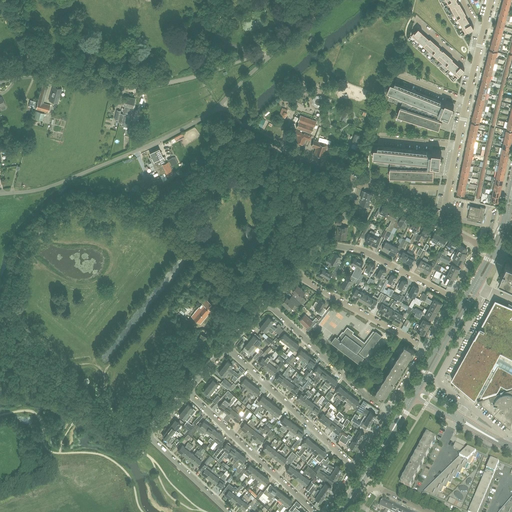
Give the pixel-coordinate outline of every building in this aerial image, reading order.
[(450,8),(451,9),(460,3),(459,4),(456,0),(454,0),(448,4),(449,4),(451,8),(450,8)] [(463,9),(460,3),(451,9),(453,13),(449,15),(450,16),(463,9)] [(466,14),(463,9),(450,16),(450,17),(454,15),(457,19),(466,14)] [(507,15),(500,13),(499,19),(506,21),(509,22),(511,16),(507,15)] [(466,14),(457,19),(457,20),(458,19),(460,23),(455,26),(468,19),(465,15),(466,14)] [(470,24),(468,19),(455,26),(456,27),(461,24),(463,28),(471,23),(470,24)] [(474,28),(471,23),(463,28),(466,33),(471,30),(471,29),(474,28)] [(412,35),(416,39),(422,31),(419,28),(417,31),(416,30),(412,35)] [(422,32),(422,31),(416,39),(419,42),(415,46),(416,46),(426,36),(422,32)] [(426,36),(416,46),(417,47),(421,43),(424,46),(423,46),(423,47),(430,39),(429,39),(426,36)] [(435,43),(430,39),(423,47),(427,50),(424,53),(425,54),(435,43)] [(440,47),(435,43),(425,54),(426,55),(429,52),(433,55),(440,47)] [(436,58),(437,58),(444,51),(443,50),(443,51),(439,48),(440,47),(433,55),(433,54),(437,58),(436,58)] [(448,55),(444,51),(437,58),(440,62),(437,65),(438,66),(448,55)] [(453,59),(448,55),(438,66),(439,67),(442,63),(446,67),(453,59)] [(453,59),(446,67),(447,66),(450,69),(446,73),(447,74),(456,63),(452,60),(453,59)] [(456,63),(447,74),(451,70),(454,73),(461,66),(460,67),(456,63)] [(465,69),(461,66),(454,73),(459,77),(463,72),(462,72),(465,69)] [(451,112),(452,112),(454,106),(445,103),(445,105),(442,104),(398,86),(399,84),(395,82),(394,84),(391,83),(387,92),(394,94),(394,96),(403,100),(401,107),(400,107),(397,116),(439,129),(442,121),(441,120),(442,118),(440,117),(441,115),(444,116),(445,114),(447,115),(447,116),(448,116),(450,116),(451,112)] [(48,86),(43,85),(40,94),(36,109),(48,113),(50,105),(43,103),(46,94),(48,86)] [(51,94),(49,101),(58,103),(60,94),(62,89),(53,86),(51,94)] [(130,97),(126,113),(129,113),(130,107),(132,108),(135,99),(130,97)] [(477,103),(475,109),(482,111),(485,111),(486,105),(484,105),(477,103)] [(282,108),(279,116),(285,118),(288,110),(282,108)] [(125,115),(123,114),(120,114),(121,111),(116,110),(114,119),(118,120),(118,122),(123,124),(125,116),(126,115),(125,115)] [(43,121),(45,113),(36,111),(33,118),(43,121)] [(299,122),(297,128),(311,133),(313,127),(314,128),(316,121),(300,116),(298,122),(299,122)] [(312,136),(294,130),(293,135),(297,136),(295,142),(303,145),(305,139),(310,141),(312,136)] [(511,138),(511,131),(506,130),(504,130),(502,136),(505,136),(511,138)] [(353,143),(359,146),(363,136),(356,134),(353,143)] [(318,141),(314,140),(312,146),(316,148),(314,153),(323,156),(326,149),(327,150),(331,151),(333,146),(324,143),(324,144),(321,143),(321,142),(318,141)] [(390,177),(394,177),(433,179),(434,170),(433,170),(433,167),(431,167),(431,165),(434,165),(435,163),(438,163),(439,163),(440,163),(441,159),(442,153),(432,152),(432,154),(430,154),(430,153),(382,148),(382,146),(378,145),(378,148),(374,148),(373,157),(381,158),(381,160),(391,161),(390,168),(390,177)] [(154,151),(161,166),(162,165),(167,177),(174,174),(170,166),(173,164),(173,165),(176,163),(174,159),(171,161),(166,163),(164,160),(163,157),(159,149),(154,151)] [(167,179),(164,173),(165,173),(161,166),(154,151),(150,153),(151,156),(149,157),(153,165),(155,170),(156,169),(163,182),(167,179)] [(469,172),(462,170),(461,176),(468,177),(472,178),(473,172),(469,172)] [(373,194),(362,191),(360,198),(361,198),(360,202),(361,202),(360,204),(369,207),(370,200),(371,201),(373,194)] [(383,214),(387,216),(391,208),(384,205),(380,212),(378,210),(375,216),(378,218),(378,216),(381,217),(383,214)] [(470,206),(468,218),(467,220),(482,223),(483,221),(483,218),(485,218),(485,216),(484,215),(485,208),(480,207),(480,208),(470,206)] [(387,226),(386,229),(388,231),(391,232),(393,228),(397,221),(394,219),(399,211),(395,209),(394,210),(391,208),(387,216),(391,219),(391,220),(392,220),(388,227),(387,226)] [(399,222),(397,221),(393,228),(395,230),(396,228),(398,229),(400,227),(404,229),(410,218),(403,214),(399,222)] [(417,230),(420,224),(414,221),(411,227),(414,229),(412,232),(415,233),(416,230),(417,230)] [(417,235),(417,236),(415,239),(419,241),(422,234),(423,235),(423,237),(423,238),(425,239),(426,238),(431,230),(424,226),(419,236),(417,235)] [(346,239),(347,227),(344,227),(338,227),(336,238),(346,239)] [(365,241),(371,244),(374,236),(376,232),(371,231),(369,233),(368,233),(365,241)] [(437,243),(437,242),(441,235),(435,232),(431,240),(437,243)] [(441,235),(437,242),(440,244),(440,245),(443,246),(447,239),(441,235)] [(374,236),(371,244),(377,246),(380,238),(374,236)] [(395,246),(392,245),(388,252),(394,255),(398,248),(401,249),(406,240),(403,238),(400,244),(399,245),(395,246)] [(400,250),(403,251),(404,249),(405,249),(409,242),(406,240),(401,249),(400,250)] [(388,252),(392,245),(386,241),(382,248),(388,252)] [(453,253),(455,254),(465,259),(467,253),(465,252),(467,249),(450,241),(447,246),(451,248),(452,246),(458,249),(456,252),(455,251),(453,253)] [(407,254),(403,251),(399,258),(405,261),(411,250),(409,248),(407,252),(408,252),(407,254)] [(411,250),(405,261),(411,264),(415,258),(410,255),(411,254),(412,255),(414,251),(411,250)] [(333,264),(336,266),(341,257),(335,254),(331,260),(328,258),(326,262),(329,263),(327,266),(331,268),(333,264)] [(465,259),(455,254),(453,260),(462,264),(465,259)] [(435,268),(437,264),(439,259),(440,258),(437,257),(434,263),(432,262),(431,265),(427,263),(423,270),(429,273),(432,266),(435,268)] [(360,269),(363,263),(354,258),(351,264),(356,267),(360,269)] [(423,270),(427,263),(421,260),(417,268),(423,270)] [(511,263),(508,262),(507,261),(504,268),(502,271),(503,272),(499,278),(511,284),(511,263)] [(368,275),(370,276),(373,271),(375,266),(370,263),(367,269),(366,268),(364,271),(368,273),(368,275)] [(449,271),(457,274),(459,269),(452,265),(449,271)] [(333,270),(331,273),(323,268),(320,275),(319,274),(317,277),(322,279),(323,276),(329,279),(331,276),(336,279),(343,268),(340,266),(337,272),(334,270),(335,269),(334,269),(333,270)] [(356,277),(358,279),(359,278),(363,270),(360,269),(356,267),(352,275),(355,278),(356,277)] [(383,278),(387,272),(381,269),(376,277),(379,279),(378,282),(379,283),(380,284),(381,284),(384,278),(383,278)] [(441,273),(439,272),(436,271),(434,276),(431,281),(434,282),(436,278),(438,279),(441,273)] [(457,274),(449,271),(446,276),(454,280),(457,274)] [(392,274),(388,280),(386,283),(390,285),(393,286),(395,283),(395,282),(397,277),(392,274)] [(352,275),(349,280),(346,278),(341,286),(347,290),(352,281),(356,283),(358,279),(356,277),(355,278),(352,275)] [(454,280),(446,276),(444,281),(451,285),(454,280)] [(406,288),(408,283),(402,280),(398,289),(401,290),(400,293),(403,294),(406,288)] [(358,299),(362,292),(359,290),(360,287),(358,285),(352,296),(358,299)] [(298,296),(295,299),(302,304),(306,300),(301,296),(304,292),(301,290),(301,288),(300,288),(297,286),(292,291),(298,296)] [(416,294),(419,289),(413,286),(409,295),(414,297),(415,298),(415,297),(416,295),(416,294)] [(367,295),(362,292),(358,299),(363,302),(367,295)] [(379,302),(384,294),(381,293),(378,298),(374,295),(372,298),(377,300),(379,302)] [(427,298),(428,296),(423,293),(420,299),(425,301),(426,300),(427,300),(428,298),(427,298)] [(372,298),(367,295),(363,302),(368,305),(372,298)] [(291,296),(288,299),(286,297),(285,298),(284,298),(282,300),(282,301),(281,303),(289,309),(292,306),(295,309),(300,304),(291,296)] [(412,301),(409,306),(409,307),(412,308),(415,303),(415,302),(417,298),(415,297),(415,298),(414,297),(412,301)] [(377,300),(372,298),(368,305),(372,307),(373,308),(377,300)] [(200,324),(215,307),(206,299),(191,317),(200,324)] [(325,311),(323,309),(323,308),(325,304),(319,300),(318,303),(316,302),(312,307),(317,310),(315,312),(321,316),(325,311)] [(431,305),(439,309),(440,307),(441,308),(443,304),(434,300),(431,305)] [(511,304),(509,303),(507,306),(496,302),(482,327),(481,326),(480,328),(482,329),(477,339),(476,339),(455,378),(454,377),(452,380),(453,381),(453,380),(472,396),(476,390),(483,394),(482,395),(482,396),(482,397),(483,400),(496,395),(501,385),(507,389),(511,386),(511,304)] [(387,306),(382,303),(378,311),(383,314),(387,306)] [(392,309),(393,309),(389,316),(394,320),(398,312),(399,311),(396,309),(397,307),(395,305),(392,309)] [(428,310),(436,314),(439,309),(431,305),(428,310)] [(314,330),(331,308),(329,306),(312,328),(314,330)] [(392,309),(387,306),(383,314),(389,316),(393,309),(392,309)] [(412,311),(416,313),(421,316),(423,314),(417,310),(413,308),(411,310),(412,311)] [(424,314),(425,315),(433,320),(436,314),(428,310),(427,309),(424,314)] [(398,312),(394,320),(399,323),(402,317),(404,317),(406,313),(403,312),(402,315),(398,312)] [(316,317),(312,322),(305,315),(299,321),(307,328),(309,325),(312,327),(316,323),(318,320),(316,317)] [(274,330),(269,327),(274,321),(268,317),(263,322),(274,330)] [(320,326),(324,329),(330,320),(326,317),(320,326)] [(423,320),(420,325),(427,330),(430,324),(423,320)] [(274,330),(263,322),(259,328),(265,332),(267,330),(272,333),(274,330)] [(274,330),(279,335),(283,330),(280,327),(281,326),(278,324),(276,326),(277,327),(274,330)] [(427,330),(420,325),(417,329),(414,328),(413,330),(417,332),(418,331),(424,335),(427,330)] [(343,332),(338,338),(336,337),(331,343),(359,364),(365,357),(366,357),(375,344),(377,343),(377,342),(382,336),(376,331),(375,332),(373,331),(364,342),(353,334),(354,332),(347,327),(343,332)] [(249,341),(257,348),(259,349),(263,352),(265,350),(259,345),(261,342),(259,340),(260,338),(255,334),(253,336),(253,335),(249,341)] [(271,343),(273,341),(268,337),(264,334),(262,336),(265,338),(271,343)] [(285,343),(289,338),(284,334),(280,339),(285,343)] [(205,344),(207,338),(201,335),(196,346),(203,349),(205,344)] [(276,338),(273,341),(271,343),(270,345),(275,350),(276,348),(274,345),(274,344),(278,340),(276,338)] [(294,341),(289,338),(285,343),(287,344),(290,347),(294,341)] [(255,350),(257,348),(249,341),(246,344),(245,346),(245,347),(243,349),(249,354),(251,351),(250,351),(253,348),(255,350)] [(290,347),(286,351),(288,353),(290,351),(293,353),(299,345),(294,341),(290,347)] [(414,351),(411,350),(405,346),(376,393),(384,398),(414,351)] [(264,356),(271,349),(269,347),(262,354),(264,356)] [(253,358),(255,360),(263,352),(259,349),(258,351),(258,352),(253,358)] [(298,364),(301,360),(306,354),(301,350),(297,355),(300,357),(296,362),(298,364)] [(311,357),(306,354),(301,360),(303,362),(301,366),(303,368),(307,363),(311,357)] [(258,363),(263,366),(267,361),(270,358),(267,356),(265,359),(262,357),(258,363)] [(267,361),(263,366),(268,370),(272,365),(274,363),(271,361),(273,358),(271,356),(270,358),(267,361)] [(316,361),(316,360),(314,359),(313,359),(311,357),(307,363),(312,366),(316,361)] [(277,368),(279,370),(285,361),(283,359),(276,368),(277,368)] [(223,367),(232,374),(234,371),(230,368),(233,366),(227,361),(223,367)] [(268,370),(273,374),(277,368),(276,368),(274,366),(276,364),(274,362),(274,363),(272,365),(268,370)] [(315,381),(323,370),(318,366),(314,372),(317,374),(313,379),(315,381)] [(229,376),(231,374),(232,374),(223,367),(218,372),(224,376),(226,374),(229,376)] [(275,379),(280,382),(284,377),(288,372),(286,370),(282,375),(279,373),(275,379)] [(328,374),(323,370),(315,381),(313,383),(316,385),(318,382),(321,377),(324,379),(328,374)] [(285,386),(289,381),(291,379),(288,377),(290,374),(288,372),(284,377),(280,382),(285,386)] [(325,388),(328,383),(332,377),(328,374),(324,379),(326,381),(322,386),(321,387),(324,389),(324,388),(325,388)] [(298,380),(294,384),(290,390),(295,393),(299,388),(301,390),(302,387),(298,384),(303,377),(301,375),(298,380)] [(337,381),(332,377),(328,383),(325,388),(327,390),(331,385),(333,387),(337,381)] [(289,381),(285,386),(290,390),(294,384),(298,380),(295,378),(291,383),(289,381)] [(208,385),(214,390),(216,392),(218,390),(215,387),(218,384),(211,379),(208,382),(210,383),(208,385)] [(224,379),(222,381),(230,387),(232,385),(229,383),(229,382),(224,379)] [(243,391),(245,388),(246,388),(250,383),(245,379),(241,384),(243,386),(240,389),(243,391)] [(228,389),(230,387),(222,381),(220,384),(227,390),(228,389)] [(303,391),(309,383),(307,381),(301,389),(303,391)] [(254,386),(250,383),(246,388),(248,390),(246,392),(244,395),(247,397),(250,392),(254,386)] [(214,390),(208,385),(204,391),(202,394),(208,398),(210,395),(209,395),(214,390)] [(250,392),(247,397),(243,402),(245,404),(251,396),(252,396),(254,394),(255,395),(259,390),(254,386),(250,392)] [(445,388),(457,394),(458,392),(446,386),(445,388)] [(337,401),(341,396),(345,390),(340,387),(335,392),(338,394),(334,399),(337,401)] [(511,419),(511,389),(496,395),(483,400),(477,402),(510,430),(511,419)] [(345,390),(341,396),(337,401),(339,402),(341,399),(344,401),(345,399),(349,394),(345,390)] [(302,391),(301,394),(297,399),(302,403),(306,398),(310,393),(307,391),(305,393),(302,391)] [(312,394),(310,393),(306,398),(302,403),(307,406),(311,401),(308,399),(309,397),(310,397),(312,394)] [(354,398),(349,394),(345,399),(347,401),(344,406),(346,408),(350,403),(354,398)] [(307,406),(312,410),(315,405),(323,396),(322,395),(320,398),(318,396),(316,398),(313,403),(311,401),(307,406)] [(259,410),(267,400),(262,396),(257,404),(259,405),(253,412),(256,415),(259,410)] [(323,396),(315,405),(312,410),(313,412),(313,413),(315,415),(316,414),(320,409),(320,408),(322,406),(319,404),(324,398),(323,396)] [(350,403),(346,408),(348,410),(352,405),(355,407),(359,402),(354,398),(350,403)] [(218,407),(223,410),(229,402),(224,399),(222,402),(222,401),(218,407)] [(229,402),(223,410),(227,414),(231,409),(229,407),(233,402),(231,400),(229,402)] [(267,411),(272,404),(267,400),(259,410),(262,412),(264,409),(266,411),(267,411)] [(195,410),(193,408),(187,404),(183,409),(191,416),(195,410)] [(266,416),(269,418),(271,415),(273,413),(277,407),(272,404),(267,411),(269,412),(268,413),(266,416)] [(360,405),(357,411),(361,414),(364,416),(367,417),(373,421),(376,416),(367,410),(365,413),(361,410),(363,407),(360,405)] [(233,406),(231,409),(227,414),(232,418),(236,413),(240,408),(238,406),(236,409),(233,406)] [(273,413),(271,415),(269,418),(271,419),(273,416),(273,417),(275,415),(277,417),(282,411),(277,407),(273,413)] [(329,411),(325,416),(322,414),(318,419),(323,423),(327,418),(331,413),(333,409),(330,407),(328,410),(329,411)] [(240,408),(236,413),(232,418),(234,419),(233,421),(236,423),(237,421),(241,416),(239,415),(241,411),(242,409),(240,408)] [(184,419),(187,421),(185,424),(191,429),(192,428),(193,426),(187,421),(191,416),(183,409),(179,415),(184,419)] [(331,413),(327,418),(323,423),(328,427),(332,421),(335,418),(334,418),(334,419),(331,417),(333,415),(331,413)] [(240,428),(245,432),(249,427),(253,422),(256,417),(254,415),(247,425),(244,423),(240,428)] [(286,426),(290,421),(285,417),(281,422),(283,424),(281,426),(279,429),(282,431),(286,426)] [(373,421),(367,417),(364,423),(369,426),(373,421)] [(335,418),(332,421),(328,427),(333,430),(337,425),(339,422),(335,418)] [(181,430),(178,428),(180,424),(175,420),(170,425),(176,430),(179,432),(181,430)] [(196,428),(202,433),(201,435),(201,436),(209,425),(204,421),(200,426),(198,425),(196,428)] [(294,425),(290,421),(286,426),(282,431),(284,433),(286,430),(288,428),(290,429),(287,433),(294,425)] [(255,423),(253,422),(249,427),(245,432),(250,435),(254,430),(256,428),(253,426),(255,423)] [(339,422),(337,425),(333,430),(337,434),(341,429),(344,426),(339,422)] [(176,430),(170,425),(166,431),(175,438),(175,437),(172,435),(174,432),(179,436),(181,434),(179,432),(176,430)] [(213,429),(209,425),(201,436),(203,437),(207,432),(209,434),(213,429)] [(294,435),(299,428),(294,425),(287,433),(290,435),(289,437),(289,436),(286,440),(288,442),(291,438),(293,436),(294,435)] [(261,432),(259,434),(255,439),(260,443),(264,438),(261,436),(266,430),(263,428),(263,429),(261,432)] [(304,432),(299,428),(294,435),(293,436),(295,438),(297,435),(300,437),(304,432)] [(213,429),(209,434),(214,438),(218,433),(213,429)] [(361,439),(364,434),(356,429),(354,432),(356,434),(355,436),(361,439)] [(259,434),(254,430),(250,435),(255,439),(259,434)] [(168,440),(170,438),(173,440),(175,438),(166,431),(162,436),(168,440)] [(224,440),(222,438),(223,436),(218,433),(214,438),(213,440),(210,443),(208,446),(210,448),(215,442),(217,443),(215,446),(218,448),(220,446),(224,440)] [(355,436),(353,434),(351,437),(348,435),(345,433),(344,434),(343,433),(342,435),(352,441),(358,444),(361,439),(355,436)] [(410,488),(411,485),(423,464),(436,439),(427,434),(400,483),(410,488)] [(352,441),(342,435),(339,440),(341,442),(346,445),(345,446),(347,447),(348,446),(354,450),(358,444),(352,441)] [(302,455),(302,454),(306,450),(312,442),(307,438),(301,446),(302,447),(299,452),(297,451),(296,453),(300,456),(302,454),(302,455)] [(272,448),(276,443),(277,441),(275,439),(270,446),(267,444),(263,449),(268,453),(272,448)] [(294,450),(297,446),(301,441),(298,439),(291,449),(294,450)] [(317,446),(312,442),(306,450),(310,453),(311,453),(313,451),(317,446)] [(178,451),(183,455),(187,449),(190,444),(188,443),(184,447),(182,445),(178,451)] [(227,452),(231,447),(227,443),(222,449),(225,451),(223,453),(225,455),(227,452)] [(272,448),(268,453),(273,457),(277,451),(274,449),(278,444),(276,443),(272,448)] [(478,453),(455,443),(453,448),(463,453),(457,459),(469,465),(473,457),(475,459),(478,453)] [(190,444),(187,449),(183,455),(188,458),(192,453),(189,451),(193,446),(190,444)] [(277,451),(273,457),(278,460),(282,455),(285,450),(288,447),(286,445),(281,451),(279,449),(277,451)] [(321,449),(317,446),(313,451),(311,453),(313,455),(311,457),(314,459),(316,457),(317,455),(321,449)] [(232,456),(236,451),(231,447),(227,452),(225,455),(224,457),(226,459),(227,458),(230,459),(232,456)] [(194,455),(192,453),(188,458),(192,462),(196,457),(202,449),(201,448),(198,451),(198,450),(194,455)] [(202,449),(196,457),(192,462),(197,466),(201,460),(202,458),(201,457),(202,456),(201,455),(205,450),(203,448),(202,449)] [(221,450),(218,449),(212,456),(215,458),(221,450)] [(326,453),(321,449),(317,455),(316,457),(314,459),(313,460),(316,462),(317,461),(318,462),(319,463),(314,470),(317,472),(319,470),(323,464),(325,460),(322,458),(326,453)] [(278,460),(283,464),(287,459),(284,457),(288,452),(285,450),(282,455),(278,460)] [(236,461),(241,454),(236,451),(232,456),(234,457),(230,462),(232,464),(232,465),(232,466),(236,461)] [(235,478),(237,475),(240,472),(243,468),(245,465),(242,463),(246,458),(241,454),(236,461),(232,466),(236,468),(235,470),(238,473),(235,478)] [(214,459),(212,457),(210,455),(203,464),(206,466),(206,465),(207,464),(209,465),(214,459)] [(328,467),(333,471),(339,475),(342,469),(337,466),(337,465),(336,465),(334,468),(329,465),(328,464),(331,459),(327,457),(325,460),(323,464),(328,467)] [(452,463),(465,469),(467,464),(469,465),(457,459),(452,463)] [(490,460),(485,473),(493,476),(496,468),(502,471),(504,465),(490,460)] [(291,463),(290,465),(286,471),(291,474),(295,469),(296,467),(291,463)] [(452,463),(447,468),(460,474),(462,468),(464,469),(465,469),(452,463)] [(210,471),(205,468),(207,466),(206,465),(206,466),(203,464),(199,470),(202,472),(201,473),(200,474),(203,476),(204,475),(206,477),(210,471)] [(246,478),(247,479),(249,476),(251,474),(255,469),(249,465),(246,470),(243,468),(240,472),(242,474),(243,473),(248,476),(246,478)] [(210,471),(206,477),(211,480),(215,475),(213,473),(216,468),(214,466),(210,471)] [(336,480),(339,475),(333,471),(328,467),(326,470),(332,474),(330,476),(336,480)] [(311,468),(308,471),(306,474),(308,476),(309,475),(312,478),(316,473),(311,468)] [(460,474),(447,468),(443,473),(455,479),(458,473),(460,474)] [(255,478),(259,472),(255,469),(251,474),(249,476),(251,477),(254,479),(255,478)] [(291,474),(296,478),(300,473),(295,469),(291,474)] [(300,482),(304,476),(306,474),(308,471),(306,470),(303,473),(303,472),(302,474),(300,473),(296,478),(300,482)] [(317,472),(317,473),(325,478),(327,475),(319,470),(317,472)] [(215,475),(211,480),(216,484),(224,474),(221,472),(219,475),(217,473),(215,475)] [(256,486),(257,485),(260,481),(265,475),(264,474),(263,475),(259,472),(255,478),(254,479),(253,481),(255,483),(253,484),(256,486)] [(443,473),(438,477),(450,483),(453,478),(455,479),(443,473)] [(491,481),(493,476),(485,473),(483,478),(491,481)] [(226,476),(224,474),(216,484),(220,488),(225,482),(225,479),(224,479),(226,476)] [(265,475),(260,481),(257,485),(259,487),(262,483),(265,485),(269,480),(265,476),(265,475)] [(309,480),(304,476),(300,482),(305,485),(309,480)] [(450,483),(438,477),(433,482),(445,488),(448,482),(450,483)] [(489,486),(491,481),(483,478),(481,483),(489,486)] [(306,490),(309,492),(313,486),(315,487),(316,485),(311,482),(306,490)] [(428,487),(441,493),(443,487),(445,488),(433,482),(428,487)] [(320,484),(319,486),(327,492),(329,490),(330,491),(332,488),(325,483),(323,486),(320,484)] [(487,491),(489,486),(481,483),(478,488),(487,491)] [(234,488),(228,484),(222,492),(225,495),(224,496),(225,497),(226,497),(227,497),(230,499),(234,493),(237,489),(235,487),(234,488)] [(269,492),(266,489),(263,493),(268,496),(267,498),(270,500),(273,495),(277,490),(273,486),(269,492)] [(319,486),(321,488),(320,491),(318,490),(317,490),(316,491),(315,491),(324,497),(325,495),(326,496),(327,496),(328,494),(328,493),(327,492),(319,486)] [(423,492),(436,498),(438,492),(441,493),(428,487),(423,492)] [(485,496),(487,491),(478,488),(476,493),(485,496)] [(230,499),(234,503),(238,497),(236,495),(240,490),(237,489),(234,493),(230,499)] [(277,490),(273,495),(270,500),(272,502),(276,497),(278,499),(282,494),(277,490)] [(312,496),(321,502),(324,497),(315,491),(312,496)] [(457,492),(456,492),(455,492),(455,493),(454,493),(454,494),(454,495),(455,496),(455,497),(456,498),(457,499),(458,499),(458,500),(459,500),(460,500),(461,500),(462,500),(463,500),(463,499),(463,498),(463,497),(462,496),(462,495),(461,494),(460,493),(459,493),(458,492),(457,492)] [(247,496),(243,501),(239,506),(241,508),(241,509),(242,510),(243,510),(244,510),(246,507),(249,510),(251,508),(252,506),(257,500),(256,500),(257,500),(254,498),(250,503),(248,504),(246,503),(249,498),(251,495),(249,493),(247,496)] [(482,501),(485,496),(476,493),(474,498),(482,501)] [(244,494),(241,499),(238,497),(234,503),(239,506),(243,501),(247,496),(244,494)] [(278,499),(283,502),(281,505),(279,503),(277,506),(279,507),(277,510),(287,497),(282,494),(278,499)] [(292,501),(287,497),(277,510),(279,511),(283,506),(286,508),(292,501)] [(480,506),(482,501),(474,498),(472,503),(480,506)] [(259,503),(257,500),(252,506),(251,508),(254,510),(259,503)] [(385,509),(388,503),(382,500),(380,507),(385,509)] [(300,511),(299,511),(297,511),(295,511),(293,510),(299,503),(296,501),(289,510),(290,511),(300,511)] [(394,506),(388,503),(385,509),(384,511),(383,511),(384,511),(383,511),(387,511),(388,511),(391,511),(394,506)] [(478,511),(480,506),(472,503),(470,508),(478,511)]
